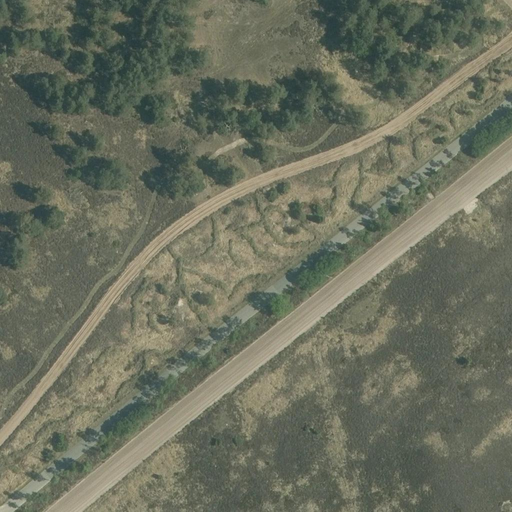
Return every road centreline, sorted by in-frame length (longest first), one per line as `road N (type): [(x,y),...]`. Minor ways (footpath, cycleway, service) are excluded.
road 1 (unknown): [(511,41),(392,128),(222,196),(173,232),(0,441)]
road 2 (track): [(511,161),(81,511)]
